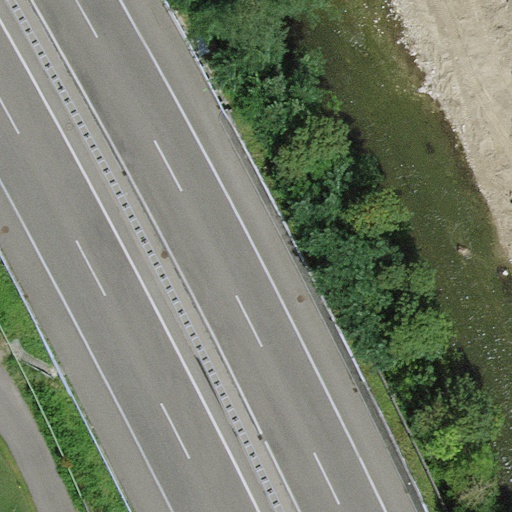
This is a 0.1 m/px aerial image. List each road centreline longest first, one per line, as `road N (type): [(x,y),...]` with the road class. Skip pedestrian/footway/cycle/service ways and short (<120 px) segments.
road 1 (motorway): [(355,511),(77,0)]
road 2 (motorway): [(0,110),(212,511)]
